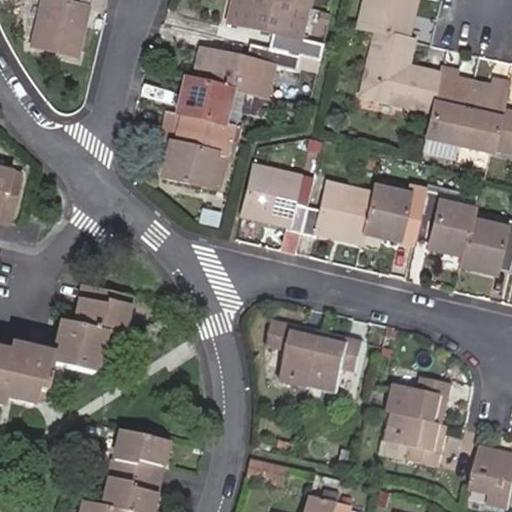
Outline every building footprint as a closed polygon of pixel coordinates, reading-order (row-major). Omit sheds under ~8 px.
[(74,32),(76,26),(81,27),(85,9),(76,7),(77,0),(42,0),(31,47),(74,57),(80,34),(74,32)] [(298,39),(305,9),(267,0),(231,0),(226,22),(247,27),(248,22),(261,25),(260,30),(269,32),(265,48),(296,56),(317,61),(322,44),(298,39)] [(267,0),(305,9),(307,0),(267,0)] [(405,40),(414,0),(362,0),(356,29),(375,33),(405,40)] [(430,112),(439,77),(414,71),(412,76),(403,74),(404,68),(411,41),(405,40),(375,33),(359,94),(430,112)] [(263,99),(270,68),(293,72),(296,56),(265,48),(246,44),(243,61),(232,59),(231,64),(218,61),(219,55),(198,50),(191,82),(229,91),(244,94),(263,99)] [(231,64),(232,59),(219,55),(218,61),(231,64)] [(412,76),(414,71),(404,68),(403,74),(412,76)] [(457,145),(471,84),(451,79),(453,72),(441,69),(439,77),(430,112),(424,138),(457,145)] [(221,125),(229,91),(191,82),(183,80),(175,114),(186,117),(183,131),(226,142),(230,127),(221,125)] [(499,112),(506,85),(493,82),(491,89),(471,84),(457,145),(490,153),(491,149),(499,112)] [(236,129),(244,94),(229,91),(221,125),(230,127),(236,129)] [(183,131),(186,117),(175,114),(163,111),(160,126),(183,131)] [(511,153),(511,114),(499,112),(491,149),(511,153)] [(179,147),(183,131),(160,126),(156,142),(168,145),(179,147)] [(206,188),(213,155),(223,157),(226,142),(183,131),(179,147),(168,145),(159,178),(206,188)] [(453,162),(457,145),(424,138),(421,154),(453,162)] [(232,159),(235,144),(226,142),(223,157),(228,159),(232,159)] [(220,192),(228,159),(223,157),(213,155),(206,188),(220,192)] [(289,206),(295,179),(251,168),(239,216),(284,227),(283,232),(298,236),(304,210),(289,206)] [(21,179),(0,173),(0,223),(10,226),(19,187),(21,179)] [(361,235),(371,195),(326,185),(318,213),(304,210),(298,236),(313,239),(314,233),(359,245),(361,235)] [(439,195),(441,189),(425,185),(423,192),(439,195)] [(413,234),(423,192),(409,188),(407,197),(372,189),(371,195),(361,235),(396,243),(399,231),(413,234)] [(470,211),(473,196),(441,189),(439,195),(437,204),(470,211)] [(467,221),(470,211),(437,204),(439,195),(423,192),(413,234),(429,238),(426,251),(458,259),(467,221)] [(217,229),(220,214),(201,209),(197,225),(217,229)] [(509,267),(511,254),(511,221),(505,220),(503,230),(467,221),(458,259),(456,267),(492,276),(495,264),(509,267)] [(92,375),(102,332),(120,337),(130,297),(83,285),(73,325),(61,322),(53,358),(8,347),(6,354),(0,352),(0,405),(2,406),(4,399),(33,406),(34,401),(42,403),(51,365),(92,375)] [(310,388),(322,338),(295,332),(296,326),(273,321),(266,349),(272,351),(288,354),(284,371),(281,384),(309,391),(310,388)] [(323,332),(296,326),(295,332),(322,338),(323,332)] [(349,345),(350,339),(323,332),(322,338),(349,345)] [(356,374),(364,342),(350,339),(349,345),(322,338),(310,388),(338,396),(344,372),(356,374)] [(284,371),(288,354),(272,351),(268,367),(284,371)] [(438,425),(445,396),(451,397),(454,385),(421,378),(418,390),(394,385),(387,414),(392,415),(438,425)] [(444,426),(451,397),(445,396),(438,425),(444,426)] [(438,455),(444,426),(438,425),(392,415),(385,443),(409,449),(407,462),(439,469),(442,457),(438,455)] [(442,457),(449,427),(444,426),(438,455),(442,457)] [(150,511),(167,442),(120,431),(102,508),(83,503),(81,511),(150,511)] [(511,461),(503,459),(505,453),(480,447),(469,493),(489,497),(487,506),(508,511),(509,508),(511,508),(511,461)] [(511,461),(511,454),(505,453),(503,459),(511,461)] [(284,489),(288,468),(287,468),(252,459),(247,480),(284,489)] [(339,504),(341,495),(325,491),(323,500),(339,504)] [(351,511),(353,507),(339,504),(323,500),(311,497),(307,511),(351,511)]
